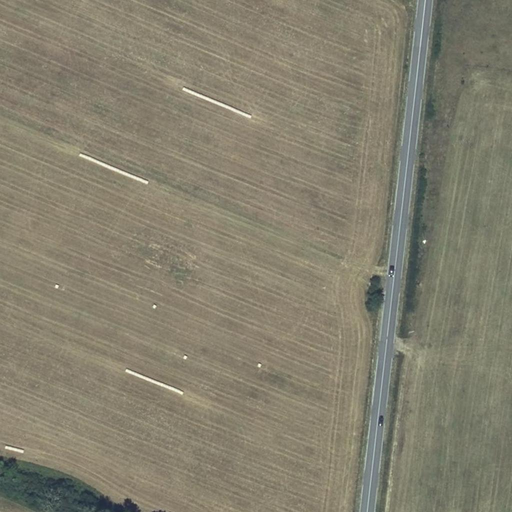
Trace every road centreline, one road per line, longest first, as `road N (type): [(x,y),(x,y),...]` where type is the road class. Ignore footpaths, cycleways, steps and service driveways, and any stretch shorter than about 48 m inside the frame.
road 1 (tertiary): [(425,0),(366,511)]
road 2 (track): [(0,117),(368,269),(394,272)]
